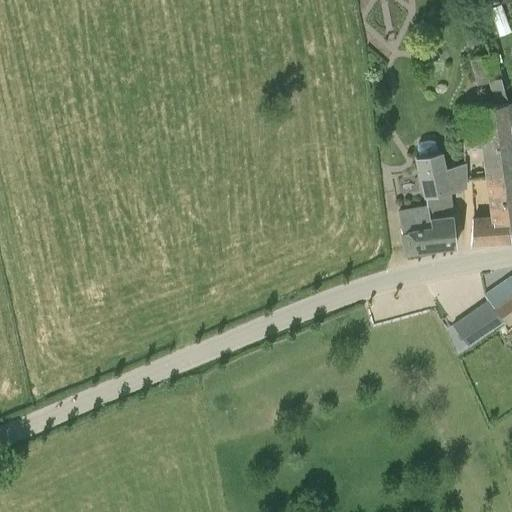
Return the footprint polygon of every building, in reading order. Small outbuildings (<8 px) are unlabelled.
[(492,4),(501,32),(511,28),(511,27),(503,1),(492,4)] [(496,103),(508,102),(494,53),(470,60),(477,83),(490,80),(496,103)] [(483,144),(511,141),(511,101),(508,102),(496,103),(478,105),(478,106),(460,108),(463,146),(483,144)] [(398,212),(405,251),(433,245),(456,243),(453,214),(451,214),(448,189),(464,186),(463,166),(443,166),(439,150),(438,151),(436,143),(433,140),(429,139),(421,140),(418,142),(416,147),(418,155),(416,155),(428,205),(398,212)] [(511,141),(483,144),(492,217),(508,215),(511,241),(511,141)] [(492,217),(475,218),(472,218),(470,244),(511,241),(508,215),(492,217)] [(483,295),(487,300),(492,306),(511,291),(511,277),(511,276),(484,294),(483,295)] [(466,345),(503,320),(492,306),(487,300),(452,324),(466,345)]
